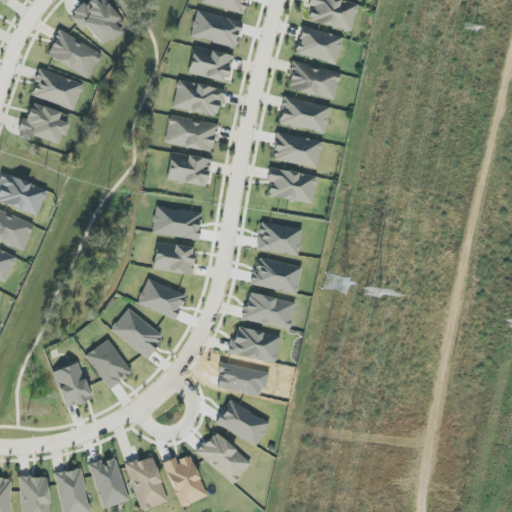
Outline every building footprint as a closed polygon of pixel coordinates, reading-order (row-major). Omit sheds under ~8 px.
[(103,46),(121,31),(117,26),(123,21),(103,0),(90,0),(71,18),(81,30),(85,26),(103,46)] [(245,15),(248,0),(201,0),(200,4),(245,15)] [(352,32),(358,4),(339,0),(309,0),(308,6),(312,7),(308,22),(352,32)] [(236,49),(243,22),(197,11),(190,37),(236,49)] [(337,63),(343,37),(301,28),(296,55),(337,63)] [(102,52),(58,32),(46,58),(90,78),(102,52)] [(226,84),(233,57),(194,46),(187,73),(226,84)] [(287,90),(335,100),(340,73),(293,63),(287,90)] [(83,84),(39,70),(31,97),(75,110),(83,84)] [(217,118),(225,91),(179,79),(172,106),(217,118)] [(279,124),(325,134),(330,107),(284,98),(279,124)] [(34,137),(58,144),(61,135),(63,136),(70,115),(31,104),(26,120),(22,118),(17,137),(32,141),(34,137)] [(218,125),(170,115),(164,143),(212,153),(218,125)] [(317,169),(323,142),(277,133),(272,160),(317,169)] [(166,180),(205,187),(211,160),(171,153),(166,180)] [(313,204),(317,176),(269,169),(267,181),(270,182),(268,197),(313,204)] [(0,202),(37,217),(48,191),(4,173),(0,182),(0,202)] [(34,225),(0,210),(0,241),(22,251),(34,225)] [(257,251),(299,256),(302,228),(260,223),(257,251)] [(153,271),(191,276),(195,248),(156,243),(153,271)] [(0,279),(6,282),(16,256),(0,249),(0,279)] [(296,294),(301,268),(257,259),(251,286),(296,294)] [(186,296),(148,279),(137,304),(175,320),(186,296)] [(296,304),(249,292),(242,319),(289,331),(296,304)] [(110,331),(146,359),(164,338),(128,309),(110,331)] [(229,354),(275,365),(281,337),(236,326),(229,354)] [(132,374),(108,340),(85,356),(109,390),(132,374)] [(92,400),(78,363),(52,373),(66,409),(92,400)] [(258,446),(269,421),(227,402),(216,426),(258,446)] [(251,465),(215,432),(197,452),(232,485),(251,465)] [(168,501),(151,456),(124,466),(141,511),(168,501)] [(207,497),(191,456),(177,461),(175,458),(163,463),(181,508),(207,497)] [(101,509),(128,502),(117,459),(101,463),(101,461),(90,464),(101,509)] [(61,511),(89,511),(82,469),(55,474),(61,511)] [(20,511),(49,511),(48,477),(20,478),(20,511)] [(0,511),(10,511),(11,478),(0,478),(0,511)]
